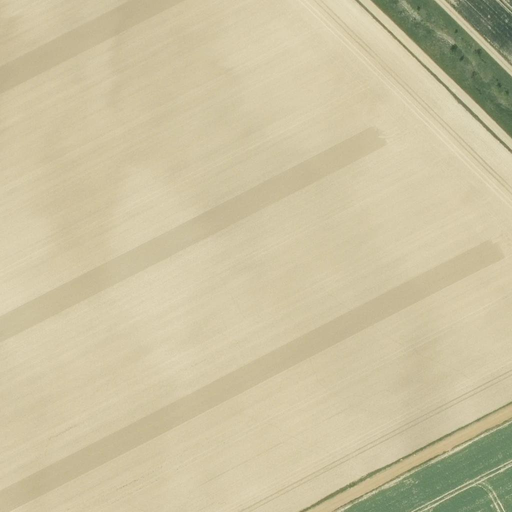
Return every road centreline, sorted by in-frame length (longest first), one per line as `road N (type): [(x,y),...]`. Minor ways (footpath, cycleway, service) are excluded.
road 1 (track): [(511,409),(309,511)]
road 2 (track): [(361,0),(511,147)]
